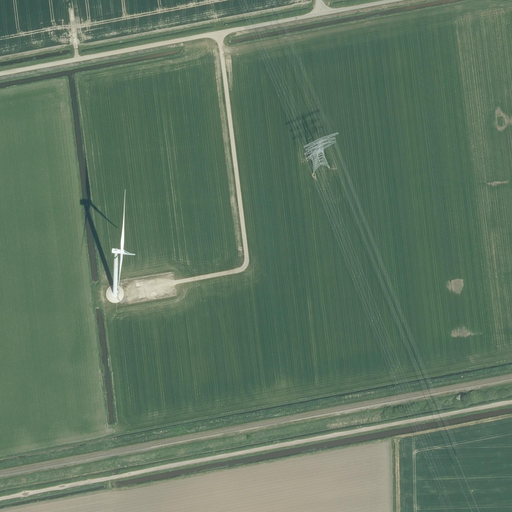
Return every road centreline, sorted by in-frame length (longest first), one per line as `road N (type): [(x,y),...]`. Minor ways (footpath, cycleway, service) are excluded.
road 1 (track): [(0,499),(511,400)]
road 2 (unclassified): [(0,74),(396,0)]
